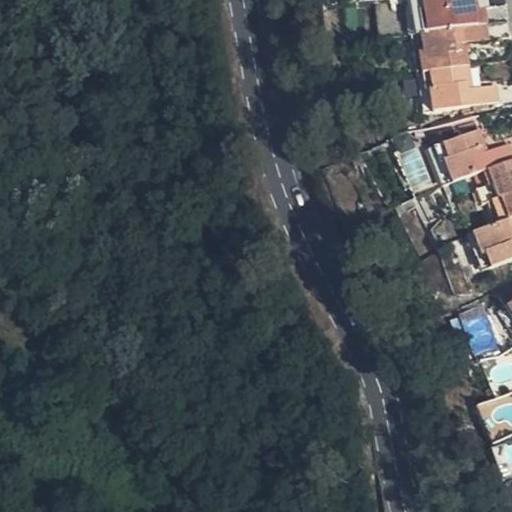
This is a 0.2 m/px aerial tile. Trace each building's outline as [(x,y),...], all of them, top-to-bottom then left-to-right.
[(411,0),(413,11),(461,5),(461,0),(411,0)] [(422,64),(497,50),(493,36),(485,37),(482,17),(415,29),(422,64)] [(422,64),(429,101),(478,92),(480,92),(476,70),(499,66),(497,50),(422,64)] [(484,119),(478,92),(429,101),(428,102),(436,142),(510,129),(508,115),(484,119)] [(458,210),(511,189),(511,171),(500,176),(491,152),(436,172),(450,213),(458,210)] [(477,262),(511,248),(511,189),(458,210),(477,262)] [(511,248),(477,262),(493,301),(511,293),(511,248)]
